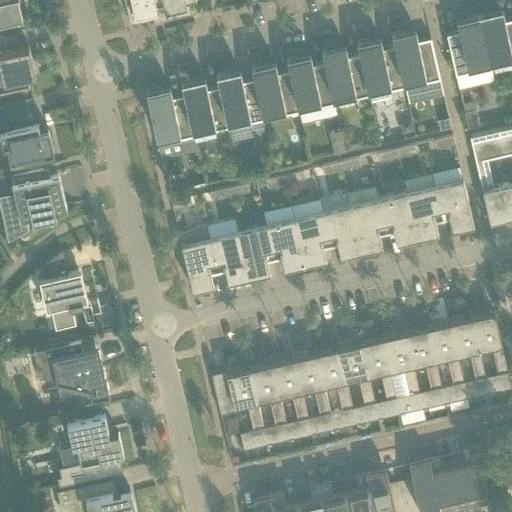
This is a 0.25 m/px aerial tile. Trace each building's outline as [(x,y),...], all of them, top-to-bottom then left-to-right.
[(0,0),(0,23),(19,19),(15,3),(19,2),(18,0),(0,0)] [(156,6),(155,0),(124,0),(129,18),(151,13),(149,7),(156,6)] [(155,0),(156,6),(163,4),(165,10),(187,5),(185,0),(155,0)] [(492,11),(479,13),(491,66),(511,60),(511,17),(504,20),(502,11),(492,14),(492,11)] [(491,66),(479,13),(466,16),(467,20),(457,22),(459,30),(446,33),(455,74),(491,66)] [(404,31),(392,34),(404,86),(440,78),(430,37),(417,40),(415,32),(405,34),(404,31)] [(0,88),(29,81),(28,74),(35,73),(28,44),(18,47),(14,32),(0,35),(0,88)] [(369,39),(357,42),(369,94),(370,100),(390,95),(389,89),(404,86),(392,34),(391,34),(394,45),(382,48),(380,40),(370,42),(369,39)] [(334,47),(322,50),(334,102),(369,94),(357,42),(356,42),(359,53),(347,56),(345,48),(335,50),(334,47)] [(299,55),(287,58),(299,110),(334,102),(322,50),(321,50),(324,62),(312,64),(310,56),(300,58),(299,55)] [(264,63),(252,66),(264,118),(299,110),(287,58),(286,58),(289,70),(277,72),(275,64),(265,66),(264,63)] [(229,71),(217,74),(229,126),(264,118),(252,66),(251,66),(254,78),(242,80),(240,72),(230,74),(229,71)] [(494,79),(491,66),(455,74),(458,87),(494,79)] [(194,79),(181,82),(195,140),(215,136),(214,130),(229,126),(217,74),(216,74),(218,86),(207,88),(205,80),(195,83),(194,79)] [(440,78),(404,86),(408,101),(443,93),(440,78)] [(195,140),(181,82),(183,94),(172,96),(170,88),(160,91),(159,87),(146,90),(158,143),(182,137),(185,151),(197,148),(195,140)] [(462,103),(464,111),(475,108),(473,100),(462,103)] [(334,102),(299,110),(301,121),(336,113),(334,102)] [(0,104),(0,146),(7,145),(10,162),(54,152),(48,129),(39,131),(38,125),(39,125),(38,124),(12,130),(11,128),(8,128),(6,119),(8,118),(5,104),(0,104)] [(475,108),(464,111),(468,126),(479,124),(475,108)] [(439,128),(450,125),(448,116),(437,118),(439,128)] [(264,118),(229,126),(232,140),(267,132),(264,118)] [(411,118),(398,121),(401,133),(404,133),(413,130),(411,118)] [(511,124),(498,128),(504,153),(511,150),(511,181),(511,182),(511,188),(511,124)] [(498,128),(469,135),(470,136),(488,217),(504,213),(505,217),(511,215),(511,188),(511,182),(493,186),(486,157),(504,153),(498,128)] [(327,132),(332,154),(345,151),(340,129),(327,132)] [(453,134),(434,139),(436,147),(455,143),(453,134)] [(356,135),(343,138),(346,150),(364,146),(362,139),(356,135)] [(182,137),(158,143),(161,156),(185,151),(182,137)] [(415,143),(395,148),(397,156),(417,152),(415,143)] [(397,156),(395,148),(377,152),(379,160),(397,156)] [(358,156),(339,160),(341,169),(360,165),(358,156)] [(341,169),(339,160),(321,165),(323,173),(341,169)] [(17,209),(3,212),(9,237),(27,226),(25,217),(33,215),(34,218),(53,213),(53,210),(66,207),(58,173),(50,175),(50,173),(49,174),(44,175),(42,166),(42,165),(13,172),(15,181),(11,182),(17,209)] [(302,169),(283,173),(285,182),(304,178),(302,169)] [(285,182),(283,173),(265,178),(267,186),(285,182)] [(462,177),(434,184),(442,219),(449,217),(452,229),(458,227),(473,224),(462,177)] [(246,182),(227,186),(229,195),(248,191),(246,182)] [(376,183),(345,191),(348,202),(379,193),(376,183)] [(434,184),(406,190),(417,237),(431,234),(438,232),(435,221),(442,219),(434,184)] [(229,195),(227,186),(209,191),(211,199),(229,195)] [(406,190),(378,197),(386,232),(393,230),(396,242),(402,240),(417,237),(406,190)] [(190,195),(172,199),(171,200),(173,208),(192,204),(190,195)] [(270,220),(325,206),(322,195),(268,210),(270,220)] [(378,197),(350,203),(361,250),(375,247),(381,245),(379,234),(379,233),(386,232),(378,197)] [(350,203),(322,210),(330,245),(337,243),(339,255),(346,253),(361,250),(350,203)] [(322,210),(294,216),(304,263),(319,260),(325,258),(322,247),(323,247),(330,245),(322,210)] [(294,216),(266,223),(274,258),(281,256),(283,268),(290,267),(297,265),(304,263),(294,216)] [(195,227),(178,231),(186,265),(192,289),(207,286),(213,284),(210,273),(211,272),(218,271),(216,265),(209,236),(206,222),(194,225),(195,227)] [(266,223),(238,229),(246,265),(248,276),(263,273),(269,271),(266,260),(267,260),(274,258),(266,223)] [(238,229),(209,236),(216,265),(218,271),(224,269),(225,269),(227,281),(233,279),(248,276),(246,265),(238,229)] [(85,299),(78,269),(67,272),(62,249),(41,264),(44,277),(39,278),(46,308),(50,307),(55,328),(75,324),(72,307),(83,304),(82,300),(85,299)] [(485,309),(470,313),(471,316),(479,351),(479,352),(492,349),(497,373),(485,376),(485,377),(488,391),(511,386),(494,310),(486,312),(485,309)] [(463,314),(448,318),(449,321),(457,356),(457,358),(469,355),(475,378),(462,381),(463,382),(466,396),(488,391),(485,377),(485,376),(479,352),(479,351),(471,316),(470,316),(464,317),(463,314)] [(441,320),(426,323),(426,326),(434,361),(435,363),(447,360),(453,383),(440,386),(444,402),(466,396),(463,382),(462,381),(457,358),(457,356),(449,321),(448,321),(441,323),(441,320)] [(419,325),(403,328),(404,331),(412,367),(413,368),(425,365),(430,385),(430,388),(418,391),(422,407),(444,402),(440,386),(435,363),(434,361),(426,326),(425,326),(419,328),(419,325)] [(396,330),(381,333),(382,336),(390,372),(390,373),(403,370),(408,393),(396,396),(399,412),(422,407),(418,391),(413,368),(412,367),(404,331),(403,331),(397,333),(396,330)] [(374,335),(359,338),(360,341),(368,377),(368,378),(380,375),(385,398),(373,401),(374,401),(377,417),(399,412),(396,396),(390,373),(390,372),(382,336),(381,337),(379,337),(375,338),(374,335)] [(80,339),(33,350),(39,378),(40,378),(40,377),(57,380),(59,390),(60,390),(60,389),(78,385),(89,387),(91,397),(109,393),(102,363),(101,364),(99,356),(96,346),(82,349),(80,341),(81,341),(80,339)] [(352,340),(337,344),(338,347),(346,383),(358,380),(364,403),(351,406),(355,422),(377,417),(374,401),(373,401),(368,378),(368,377),(360,341),(359,342),(357,342),(353,343),(352,340)] [(330,345),(315,349),(315,352),(324,388),(336,385),(336,386),(341,408),(338,409),(329,411),(333,427),(355,422),(351,406),(346,383),(338,347),(337,347),(331,348),(330,345)] [(308,350),(292,354),(293,357),(302,393),(314,390),(319,413),(307,416),(310,432),(333,427),(329,411),(324,388),(315,352),(314,352),(308,353),(308,350)] [(285,355),(270,359),(271,362),(279,399),(292,396),(297,418),(295,419),(284,421),(288,437),(310,432),(307,416),(302,393),(293,357),(292,357),(286,358),(285,355)] [(263,361),(248,364),(249,367),(257,404),(269,401),(275,423),(270,424),(262,426),(266,443),(288,437),(284,421),(279,399),(271,362),(270,362),(264,364),(263,361)] [(266,443),(248,364),(247,364),(248,367),(242,369),(241,366),(225,369),(226,373),(213,376),(213,372),(211,373),(220,413),(248,406),(253,428),(239,431),(243,448),(266,443)] [(108,428),(107,427),(104,414),(67,423),(72,445),(78,443),(82,461),(86,460),(87,462),(123,454),(118,432),(105,435),(104,429),(108,428)] [(468,462),(455,465),(464,508),(489,502),(476,445),(464,448),(468,462)] [(439,453),(428,456),(440,511),(445,511),(464,508),(455,465),(443,468),(439,453)] [(412,475),(400,477),(407,511),(440,511),(428,456),(413,459),(408,460),(412,475)] [(380,467),(366,470),(375,511),(407,511),(400,477),(389,480),(386,466),(380,467)] [(358,488),(346,491),(350,511),(375,511),(366,470),(355,473),(358,488)] [(109,477),(56,490),(60,506),(75,502),(77,511),(81,511),(89,510),(89,511),(136,511),(133,496),(131,497),(129,487),(128,487),(128,489),(112,493),(109,477)] [(330,479),(319,481),(325,511),(350,511),(346,491),(333,493),(330,479)] [(312,498),(299,501),(301,511),(325,511),(319,481),(308,484),(312,498)] [(283,490),(272,492),(276,511),(301,511),(299,501),(286,504),(283,490)] [(276,511),(272,492),(258,495),(261,509),(249,511),(276,511)]
